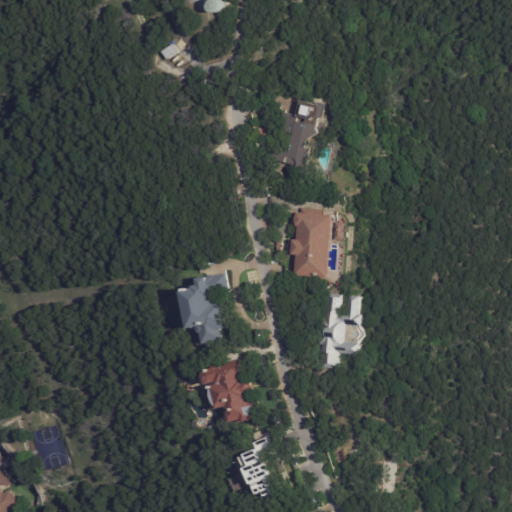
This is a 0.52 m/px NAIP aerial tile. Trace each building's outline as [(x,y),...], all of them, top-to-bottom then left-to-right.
[(180,50),(181,52),(170,60),(164,52),(175,44),(180,50)] [(292,114),(305,117),(304,122),(313,125),(319,121),(331,124),(328,132),(330,135),(320,141),(315,159),(317,159),(314,171),(305,169),(306,165),(303,160),(295,158),(293,165),(277,160),(280,151),(295,155),(301,136),(284,131),(288,113),(292,114)] [(333,213),(342,214),(341,224),(349,225),(348,243),(339,242),(335,282),(300,278),(302,258),(297,257),(299,242),(302,242),(304,229),(302,229),(299,224),(299,222),(299,219),(300,217),(303,215),(302,214),(302,210),(333,213)] [(224,276),(228,289),(217,292),(220,302),(223,301),(229,325),(225,326),(226,328),(221,329),(224,338),(206,343),(203,332),(200,331),(199,325),(195,327),(185,289),(195,286),(194,285),(199,284),(197,278),(207,275),(208,276),(213,275),(213,276),(224,273),(224,276)] [(364,329),(354,328),(352,345),(369,347),(368,358),(346,356),(344,371),(326,369),(328,355),(327,355),(328,347),(324,346),(328,313),(330,313),(332,295),(349,297),(347,316),(354,317),(356,298),(368,300),(366,317),(372,318),(370,330),(364,329)] [(230,415),(231,414),(229,407),(222,409),(216,389),(218,388),(217,383),(210,385),(210,384),(209,384),(209,383),(208,381),(206,379),(206,376),(207,374),(207,373),(206,371),(214,368),(213,365),(221,363),(222,366),(245,359),(247,366),(249,365),(251,366),(252,369),(252,373),(250,374),(248,375),(250,382),(253,382),(255,392),(253,393),(255,400),(259,402),(260,404),(260,406),(260,407),(258,408),(257,409),(258,414),(253,415),(253,416),(254,420),(244,423),(243,420),(237,422),(237,421),(234,422),(232,420),(231,418),(230,415)] [(328,396),(340,392),(347,412),(335,416),(328,396)] [(276,442),(284,460),(276,463),(280,473),(277,475),(283,490),(270,496),(268,491),(262,493),(246,456),(263,448),(260,442),(273,436),(276,442)] [(361,468),(351,467),(353,450),(369,452),(368,458),(386,461),(388,451),(406,454),(398,504),(380,501),(386,466),(367,463),(366,469),(361,468)] [(0,511),(0,461),(2,463),(0,464),(0,472),(10,485),(3,490),(5,492),(3,493),(4,495),(9,491),(19,503),(15,506),(17,508),(12,511),(0,511)]
